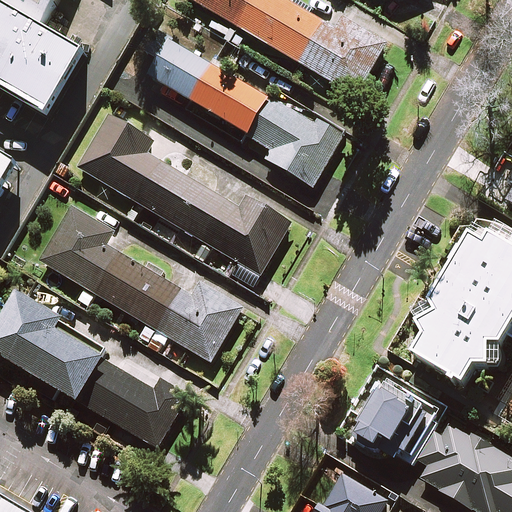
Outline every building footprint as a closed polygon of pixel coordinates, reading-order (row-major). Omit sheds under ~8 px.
[(0,0),(0,5),(44,31),(61,0),(0,0)] [(188,0),(357,100),(388,48),(344,22),(337,33),(281,0),(188,0)] [(44,31),(0,5),(0,90),(50,121),(88,57),(44,31)] [(190,103),(211,68),(160,38),(150,56),(161,63),(151,80),(190,103)] [(211,68),(190,103),(252,140),(272,105),(211,68)] [(272,105),(252,140),(275,153),(269,164),(315,191),(344,142),(275,101),(272,105)] [(80,171),(203,244),(194,258),(206,265),(214,251),(250,272),(243,284),(255,291),(293,228),(247,201),(241,212),(148,157),(155,145),(111,119),(80,171)] [(163,282),(168,274),(150,264),(145,271),(108,249),(116,236),(74,211),(42,265),(85,290),(79,301),(91,308),(97,297),(148,327),(140,341),(181,365),(188,353),(211,367),(244,313),(194,283),(186,295),(163,282)] [(511,325),(511,250),(475,229),(407,348),(477,387),(511,325)] [(103,361),(109,352),(19,298),(0,330),(0,358),(80,406),(81,405),(159,452),(190,400),(163,384),(158,393),(103,361)] [(376,367),(335,437),(365,455),(368,451),(394,467),(398,460),(414,470),(418,463),(428,469),(421,481),(472,511),(511,511),(511,461),(450,425),(442,439),(434,435),(449,410),(376,367)] [(385,511),(390,503),(343,476),(331,497),(322,493),(311,511),(385,511)] [(0,492),(4,485),(0,482),(0,511),(28,511),(0,495),(0,492)]
